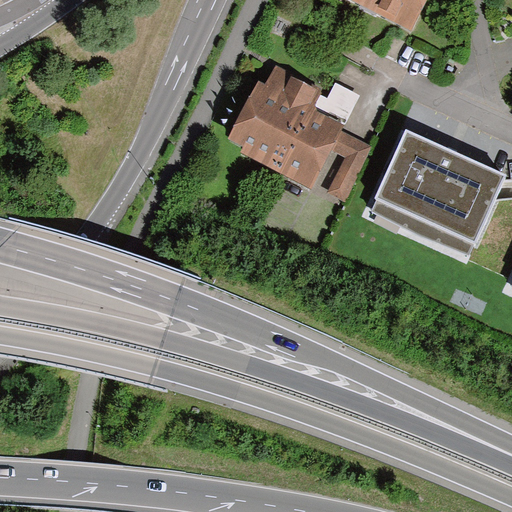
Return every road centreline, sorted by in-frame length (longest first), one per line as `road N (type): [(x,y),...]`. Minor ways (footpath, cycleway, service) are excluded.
road 1 (motorway): [(511,448),(178,301),(0,245)]
road 2 (motorway): [(0,334),(225,386),(511,496)]
road 3 (motorway): [(511,466),(248,365),(106,323),(0,305)]
road 4 (primary): [(0,326),(74,253),(105,209),(158,114),(206,0)]
road 5 (motorway): [(0,476),(307,511)]
